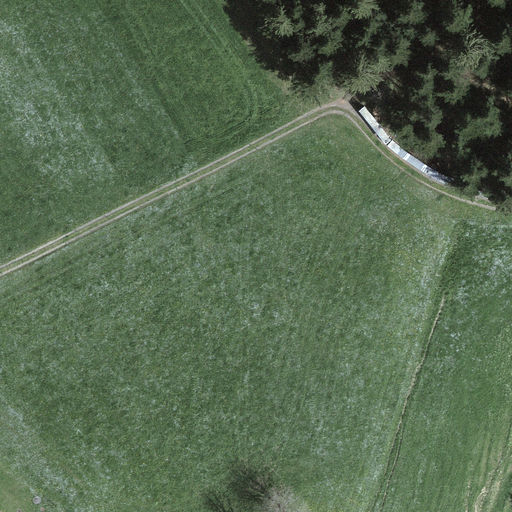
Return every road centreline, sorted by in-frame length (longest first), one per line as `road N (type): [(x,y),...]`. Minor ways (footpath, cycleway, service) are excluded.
road 1 (track): [(511,208),(473,201),(410,172),(353,117),(328,107),(0,271)]
road 2 (track): [(328,107),(486,0)]
road 3 (track): [(239,0),(315,109)]
